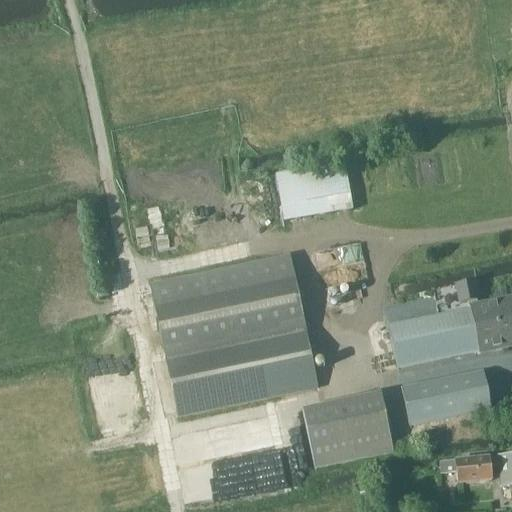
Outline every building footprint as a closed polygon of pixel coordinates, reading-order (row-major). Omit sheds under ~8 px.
[(343,163),(271,176),(280,223),(352,211),(343,163)] [(290,258),(150,287),(155,311),(164,355),(166,362),(305,332),(304,326),(295,281),(290,258)] [(470,311),(388,328),(397,370),(479,353),(479,354),(511,346),(511,300),(477,308),(476,302),(478,302),(474,282),(456,286),(460,305),(468,303),(470,311)] [(305,332),(166,362),(178,419),(317,390),(305,332)] [(483,373),(401,391),(409,428),(484,411),(489,411),(490,410),(483,373)] [(380,395),(302,411),(314,470),(392,454),(380,395)] [(511,453),(497,456),(498,465),(502,488),(511,486),(511,453)] [(498,465),(497,456),(453,464),(456,476),(458,487),(492,482),(490,467),(498,465)]
